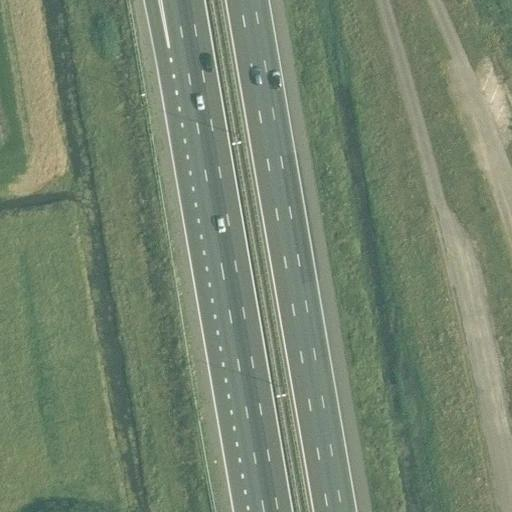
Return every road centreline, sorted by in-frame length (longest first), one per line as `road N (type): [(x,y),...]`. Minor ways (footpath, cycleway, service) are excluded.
road 1 (motorway): [(336,511),(248,0)]
road 2 (motorway): [(190,45),(270,511)]
